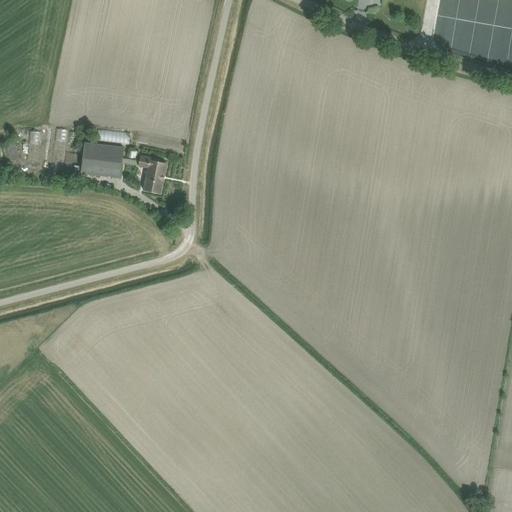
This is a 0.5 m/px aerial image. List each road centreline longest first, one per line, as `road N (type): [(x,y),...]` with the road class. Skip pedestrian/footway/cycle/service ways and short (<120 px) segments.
road 1 (unclassified): [(229,0),(198,140),(189,244),(172,258),(0,302)]
road 2 (unclassified): [(298,0),(390,41),(511,78)]
